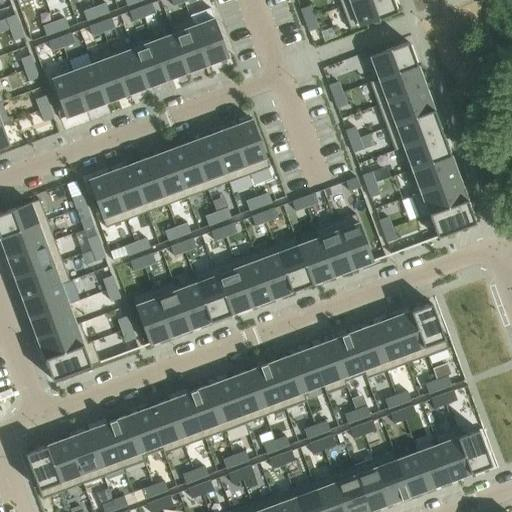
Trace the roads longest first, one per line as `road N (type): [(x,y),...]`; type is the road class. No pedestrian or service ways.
road 1 (residential): [(39,415),(495,249)]
road 2 (residential): [(278,75),(0,181)]
